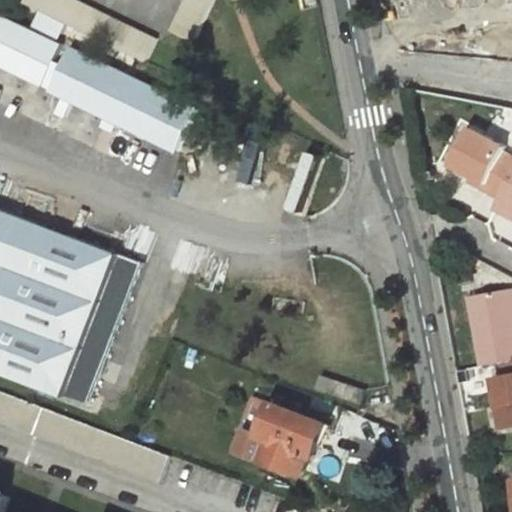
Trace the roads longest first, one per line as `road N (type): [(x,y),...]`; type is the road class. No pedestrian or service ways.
road 1 (tertiary): [(351,0),(370,122),(415,264),(457,511)]
road 2 (unknown): [(203,220),(0,150)]
road 3 (residential): [(196,511),(0,437)]
road 4 (unknown): [(394,198),(352,223),(290,231),(203,220)]
road 5 (unknown): [(203,220),(129,380)]
road 6 (unknown): [(362,67),(511,75)]
